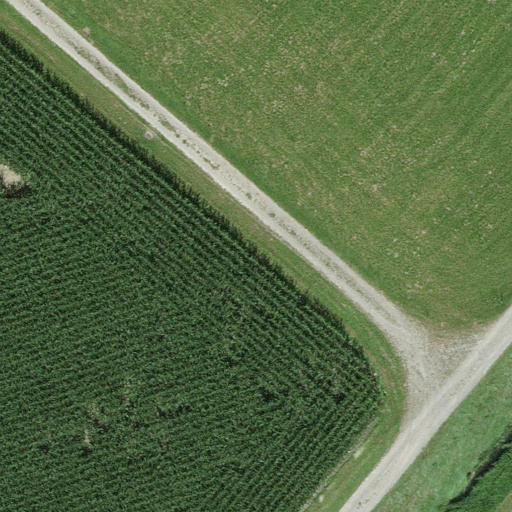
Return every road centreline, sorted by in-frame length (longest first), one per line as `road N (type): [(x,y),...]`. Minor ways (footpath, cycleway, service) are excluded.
road 1 (track): [(27,0),(442,366)]
road 2 (track): [(358,511),(405,456),(442,366),(511,325)]
